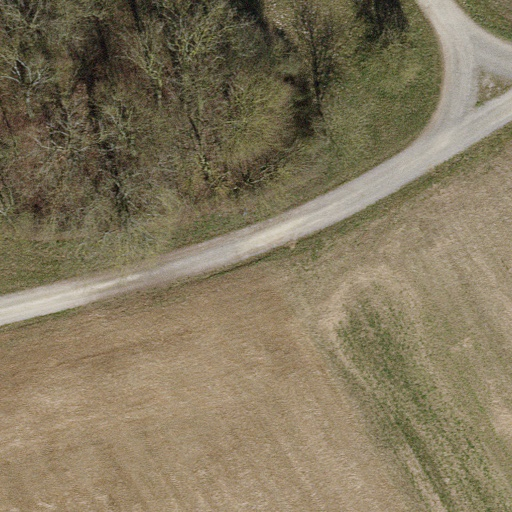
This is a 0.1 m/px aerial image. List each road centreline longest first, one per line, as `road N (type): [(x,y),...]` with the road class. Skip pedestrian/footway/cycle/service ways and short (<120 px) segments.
road 1 (track): [(511,119),(359,215),(0,316)]
road 2 (track): [(501,126),(429,0)]
